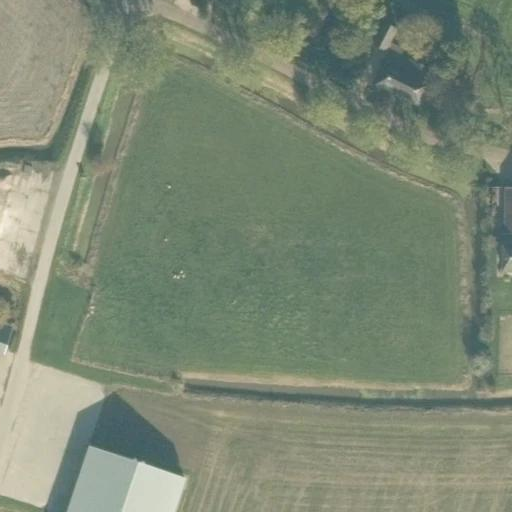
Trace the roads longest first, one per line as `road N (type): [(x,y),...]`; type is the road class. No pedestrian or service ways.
road 1 (unclassified): [(0,428),(124,0)]
road 2 (unclassified): [(145,0),(386,120),(511,157)]
